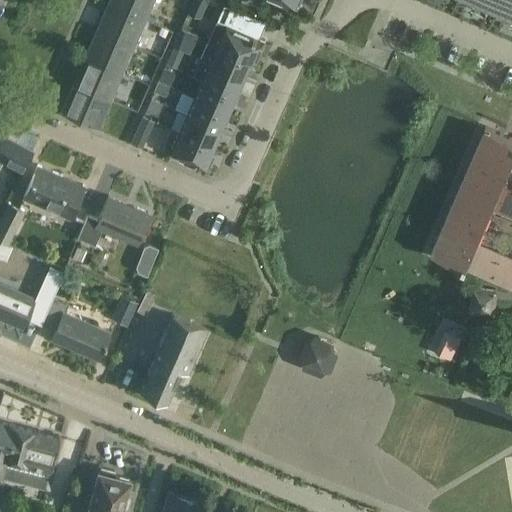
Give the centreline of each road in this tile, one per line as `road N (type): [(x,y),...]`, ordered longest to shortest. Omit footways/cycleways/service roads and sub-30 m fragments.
road 1 (residential): [(350,0),(297,51),(246,180),(226,196),(0,103)]
road 2 (residential): [(350,511),(0,363)]
